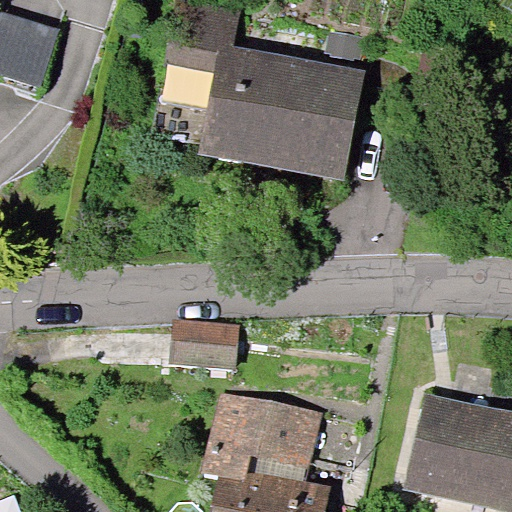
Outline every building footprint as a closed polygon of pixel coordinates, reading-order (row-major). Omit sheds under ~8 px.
[(226,63),(234,22),(175,11),(168,48),(217,57),(198,160),(243,168),(246,151),(341,170),(357,88),(226,63)] [(0,86),(36,97),(53,40),(0,23),(0,86)] [(232,335),(172,330),(169,370),(229,375),(232,335)] [(321,511),(324,503),(238,486),(245,453),(306,465),(314,421),(220,402),(200,481),(215,484),(209,511),(321,511)] [(511,511),(511,429),(422,410),(403,494),(484,511),(511,511)]
